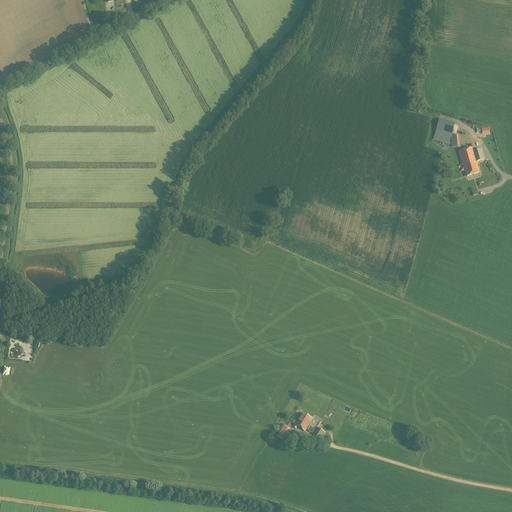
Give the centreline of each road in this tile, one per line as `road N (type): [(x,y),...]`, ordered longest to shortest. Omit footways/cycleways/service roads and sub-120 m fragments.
road 1 (unclassified): [(0,88),(143,11)]
road 2 (unclassified): [(0,267),(10,163),(0,118)]
